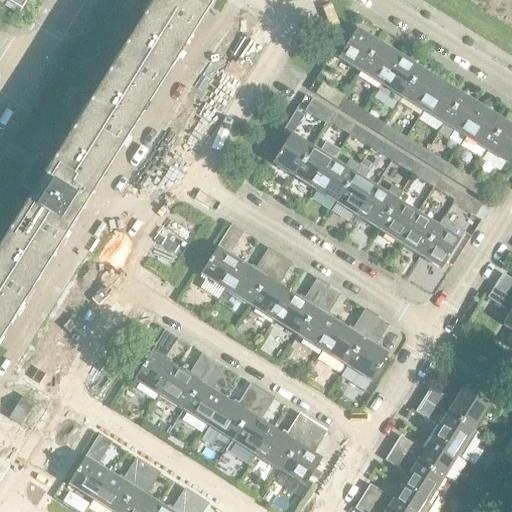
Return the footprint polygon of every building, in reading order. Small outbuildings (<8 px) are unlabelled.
[(198,0),(154,0),(68,137),(0,244),(0,338),(209,6),(198,0)] [(0,0),(0,2),(18,14),(26,0),(0,0)] [(330,54),(359,73),(378,44),(349,25),(330,54)] [(398,56),(378,44),(359,73),(380,85),(398,56)] [(380,85),(401,99),(419,70),(398,56),(380,85)] [(441,83),(419,70),(401,99),(423,112),(441,83)] [(315,94),(336,108),(344,96),(322,82),(315,94)] [(462,96),(441,83),(423,112),(442,125),(436,134),(438,135),(462,96)] [(465,139),(483,110),(462,96),(438,135),(446,140),(452,131),(465,139)] [(326,124),(333,113),(312,99),(304,111),(326,124)] [(357,121),(363,112),(348,102),(342,111),(357,121)] [(503,122),(483,110),(465,139),(485,151),(503,122)] [(282,131),(289,135),(301,116),(294,112),(282,131)] [(363,112),(357,121),(372,130),(378,121),(363,112)] [(334,125),(348,135),(354,126),(339,116),(334,125)] [(511,155),(511,128),(503,122),(485,151),(506,165),(511,155)] [(354,126),(348,135),(363,144),(369,135),(354,126)] [(399,147),(405,138),(390,129),(384,138),(399,147)] [(271,164),(293,178),(311,149),(289,135),(271,164)] [(405,138),(399,147),(414,157),(420,148),(405,138)] [(293,178),(314,191),(332,162),(338,151),(324,143),(318,153),(311,149),(293,178)] [(375,152),(390,161),(396,152),(381,143),(375,152)] [(396,152),(390,161),(405,170),(411,162),(396,152)] [(432,155),(426,164),(441,174),(447,165),(432,155)] [(335,204),(359,166),(349,160),(344,169),(332,162),(314,191),(335,204)] [(447,165),(441,174),(456,183),(462,174),(447,165)] [(356,217),(375,188),(363,181),(369,172),(359,166),(335,204),(356,217)] [(418,178),(432,187),(438,179),(423,169),(418,178)] [(469,175),(462,187),(484,200),(491,189),(469,175)] [(453,188),(438,179),(432,187),(447,197),(453,188)] [(386,195),(375,188),(356,217),(378,231),(396,202),(402,192),(391,186),(386,195)] [(473,217),(481,205),(459,192),(452,203),(473,217)] [(417,215),(396,202),(378,231),(398,244),(417,215)] [(398,244),(419,257),(437,228),(417,215),(398,244)] [(443,218),(437,228),(419,257),(440,270),(464,232),(443,218)] [(224,291),(241,265),(228,257),(243,233),(230,225),(199,275),(224,291)] [(241,265),(224,291),(248,306),(280,256),(268,249),(253,272),(241,265)] [(291,263),(280,256),(248,306),(273,322),(290,296),(276,287),(291,263)] [(511,281),(501,274),(494,286),(511,297),(511,281)] [(301,303),(290,296),(273,322),(297,337),(328,287),(316,279),(301,303)] [(511,297),(494,286),(486,298),(510,313),(502,326),(511,332),(503,345),(511,350),(511,297)] [(297,337),(321,352),(338,326),(325,317),(340,294),(328,287),(297,337)] [(321,352),(346,367),(377,317),(365,309),(350,333),(338,326),(321,352)] [(388,324),(377,317),(346,367),(369,382),(386,356),(373,348),(388,324)] [(177,338),(164,330),(133,380),(158,396),(174,369),(162,362),(177,338)] [(187,377),(174,369),(158,396),(182,411),(213,361),(202,354),(187,377)] [(225,368),(213,361),(182,411),(207,426),(223,400),(210,392),(225,368)] [(235,408),(223,400),(207,426),(231,442),(262,392),(250,384),(235,408)] [(429,389),(422,400),(472,432),(487,407),(461,390),(453,403),(429,389)] [(273,399),(262,392),(231,442),(255,457),(271,430),(259,422),(273,399)] [(21,425),(34,404),(22,397),(9,419),(21,425)] [(430,439),(456,456),(466,462),(481,437),(472,432),(422,400),(414,412),(438,427),(430,439)] [(284,438),(271,430),(255,457),(279,472),(311,422),(299,414),(284,438)] [(325,431),(311,422),(279,472),(303,487),(320,461),(307,453),(309,450),(312,452),(325,431)] [(67,485),(91,501),(108,474),(95,466),(110,443),(98,435),(67,485)] [(399,437),(391,449),(441,480),(456,456),(430,439),(422,452),(399,437)] [(400,488),(426,504),(441,480),(391,449),(384,460),(408,475),(400,488)] [(91,501),(109,511),(118,511),(147,466),(135,458),(120,482),(108,474),(91,501)] [(493,479),(499,470),(490,464),(484,473),(493,479)] [(159,473),(147,466),(118,511),(152,511),(157,505),(144,497),(159,473)] [(368,485),(361,497),(384,511),(433,511),(435,510),(426,504),(400,488),(392,500),(368,485)] [(167,511),(157,505),(152,511),(186,511),(196,496),(184,489),(169,511),(167,511)] [(484,498),(480,495),(475,496),(472,500),(479,504),(484,498)] [(201,511),(207,503),(196,496),(186,511),(201,511)] [(358,511),(384,511),(361,497),(353,509),(358,511)]
